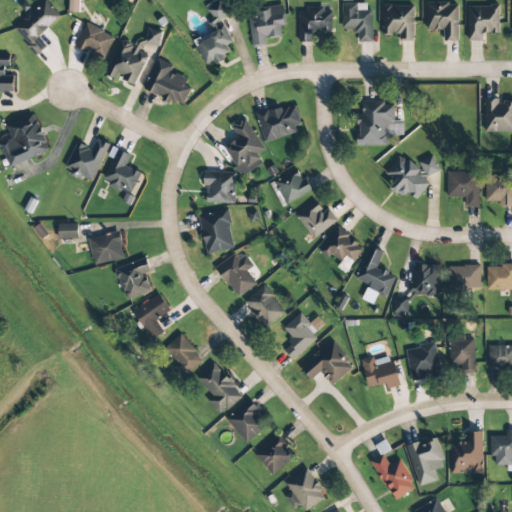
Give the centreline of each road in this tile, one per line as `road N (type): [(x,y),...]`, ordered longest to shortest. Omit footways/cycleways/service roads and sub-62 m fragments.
road 1 (residential): [(371,511),(333,450),(197,292),(179,260),(169,203),(187,150)]
road 2 (residential): [(187,150),(231,95),(283,74),(511,71)]
road 3 (residential): [(323,72),(332,157),(366,206),(407,231),(511,236)]
road 4 (residential): [(333,450),(426,409),(511,401)]
